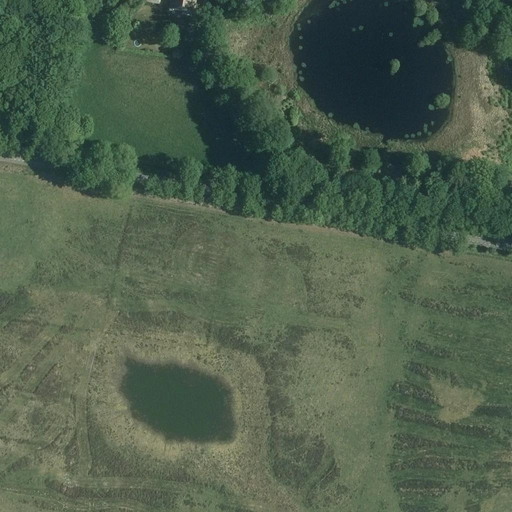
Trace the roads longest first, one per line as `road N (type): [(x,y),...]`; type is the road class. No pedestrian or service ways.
road 1 (tertiary): [(0,154),(511,244)]
road 2 (track): [(205,0),(205,49),(262,152),(268,201)]
road 3 (track): [(0,20),(75,18),(124,0)]
